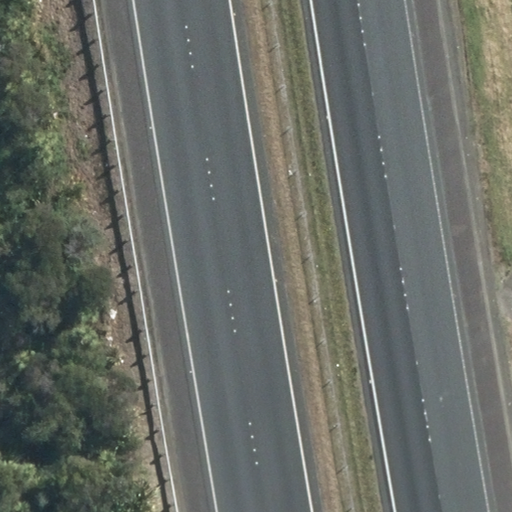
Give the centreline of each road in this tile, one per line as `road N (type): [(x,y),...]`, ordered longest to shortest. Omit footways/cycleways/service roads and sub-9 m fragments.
road 1 (motorway): [(370,0),(462,511)]
road 2 (motorway): [(267,511),(191,0)]
